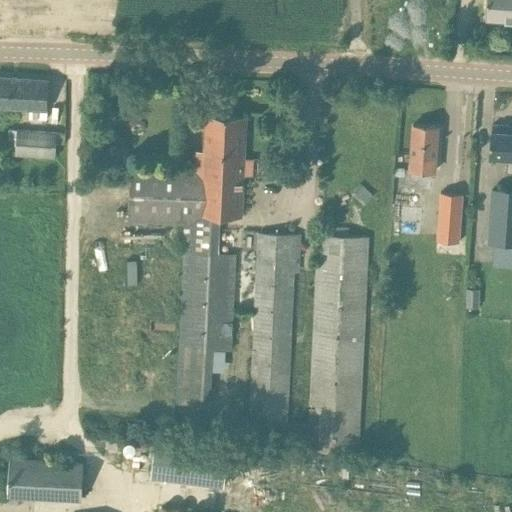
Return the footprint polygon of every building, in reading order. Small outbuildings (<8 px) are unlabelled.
[(511,0),(487,0),(486,17),(511,19),(511,0)] [(0,106),(29,108),(29,119),(46,120),(49,79),(0,76),(0,106)] [(246,116),(207,115),(205,152),(196,151),(196,171),(131,168),(128,220),(185,223),(180,347),(233,349),(237,255),(217,254),(219,216),(241,216),(246,116)] [(436,158),(439,126),(413,124),(410,156),(412,156),(411,168),(434,170),(435,158),(436,158)] [(511,125),(492,124),(492,130),(490,156),(507,157),(506,172),(511,172),(511,125)] [(56,142),(57,132),(17,130),(16,153),(56,156),(56,142)] [(57,132),(56,142),(64,143),(65,133),(57,132)] [(511,244),(511,190),(492,189),(489,243),(511,244)] [(440,192),(437,240),(459,241),(463,194),(440,192)] [(299,272),(301,233),(257,231),(247,441),(287,443),(287,421),(295,272),(299,272)] [(369,235),(317,233),(308,422),(307,443),(307,449),(359,452),(369,235)] [(224,486),(229,444),(156,436),(151,477),(224,486)] [(81,499),(83,463),(11,459),(9,495),(81,499)]
